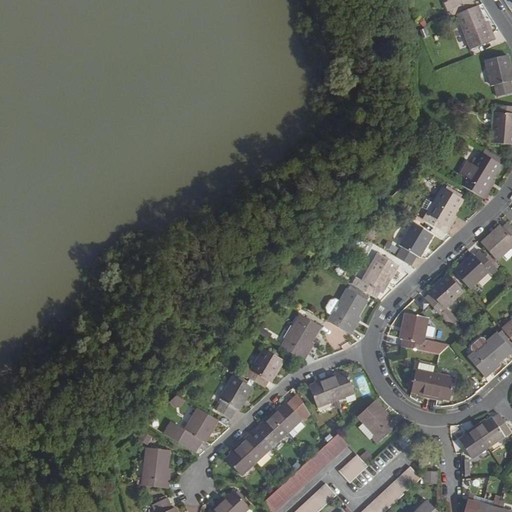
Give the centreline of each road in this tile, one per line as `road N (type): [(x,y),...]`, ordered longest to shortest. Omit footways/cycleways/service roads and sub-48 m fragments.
road 1 (residential): [(370,357),(292,377),(203,460),(195,494)]
road 2 (residential): [(511,182),(379,315),(370,357)]
road 3 (residential): [(493,399),(450,421),(424,419),(385,391),(370,357)]
